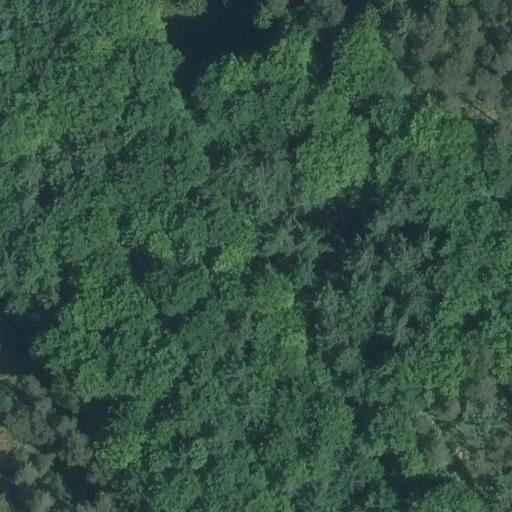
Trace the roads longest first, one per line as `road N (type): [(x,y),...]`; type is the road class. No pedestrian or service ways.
road 1 (track): [(120,0),(394,511)]
road 2 (unknown): [(75,511),(90,461),(0,289)]
